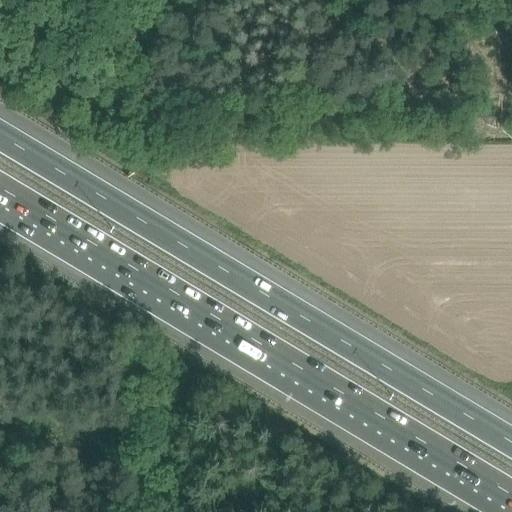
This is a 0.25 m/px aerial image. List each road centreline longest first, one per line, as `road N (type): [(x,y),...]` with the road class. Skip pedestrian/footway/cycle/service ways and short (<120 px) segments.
road 1 (motorway): [(511,444),(0,137)]
road 2 (motorway): [(0,190),(511,494)]
